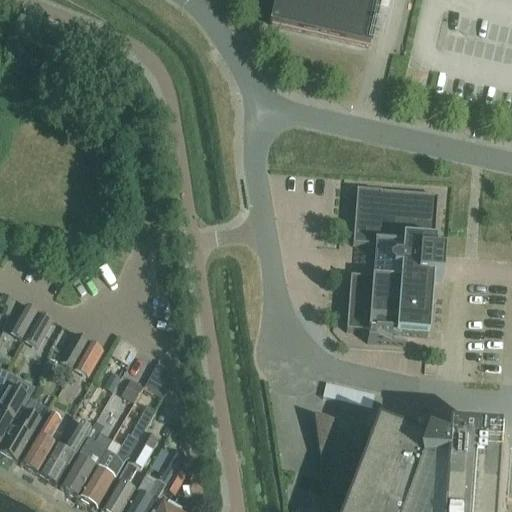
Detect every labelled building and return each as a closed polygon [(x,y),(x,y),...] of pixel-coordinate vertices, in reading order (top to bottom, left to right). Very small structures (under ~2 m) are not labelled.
[(277,0),(271,28),(369,50),(380,0),(277,0)] [(381,199),(357,197),(353,251),(375,253),(373,285),(350,283),(346,337),(370,339),(371,338),(428,343),(432,286),(442,287),(444,262),(434,261),(438,204),(381,200),(381,199)] [(24,309),(9,337),(22,345),(38,317),(24,309)] [(38,317),(22,345),(36,353),(52,325),(38,317)] [(75,338),(61,362),(75,370),(89,346),(75,338)] [(89,346),(75,370),(89,378),(102,354),(89,346)] [(0,395),(0,453),(16,427),(23,413),(30,401),(16,393),(5,386),(4,386),(0,395)] [(326,392),(323,404),(365,413),(368,401),(326,392)] [(16,427),(0,453),(0,456),(17,467),(41,425),(23,413),(16,427)] [(41,430),(19,468),(38,479),(55,449),(47,445),(59,425),(51,420),(44,431),(41,430)] [(55,449),(38,479),(56,490),(84,441),(86,440),(90,433),(79,428),(64,454),(55,449)] [(95,472),(78,502),(94,511),(97,511),(124,465),(125,466),(142,437),(136,433),(131,442),(127,440),(116,458),(106,452),(95,472)] [(354,511),(498,511),(499,496),(507,496),(510,451),(410,445),(384,435),(354,511)] [(127,467),(101,511),(126,511),(135,497),(125,491),(136,472),(139,474),(156,445),(142,437),(125,466),(127,467)] [(87,442),(59,491),(78,502),(95,472),(106,452),(111,445),(99,438),(94,446),(87,442)] [(135,497),(126,511),(151,511),(163,492),(175,472),(174,472),(181,461),(171,455),(158,476),(160,477),(158,481),(152,478),(139,499),(135,497)] [(175,472),(163,492),(173,499),(185,479),(175,472)] [(160,504),(155,511),(182,511),(186,505),(185,504),(178,499),(172,511),(160,504)]
